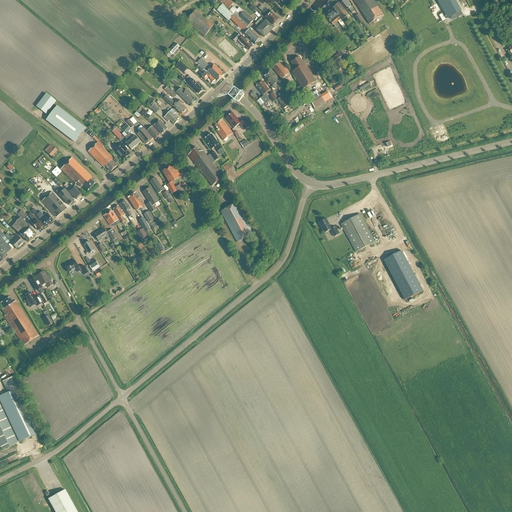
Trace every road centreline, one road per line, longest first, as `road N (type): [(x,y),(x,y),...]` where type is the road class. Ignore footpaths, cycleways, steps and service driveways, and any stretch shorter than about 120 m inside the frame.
road 1 (unclassified): [(123,399),(284,262),(307,182)]
road 2 (tertiary): [(0,273),(223,86)]
road 3 (unclassified): [(47,260),(242,99)]
road 4 (tertiary): [(511,141),(333,185),(307,182)]
road 5 (unclassified): [(123,399),(47,260)]
road 6 (unclassified): [(0,480),(47,459),(123,399)]
road 7 (unclassified): [(242,99),(337,0)]
road 8 (unclassified): [(184,511),(123,399)]
road 9 (tertiary): [(307,0),(223,86)]
